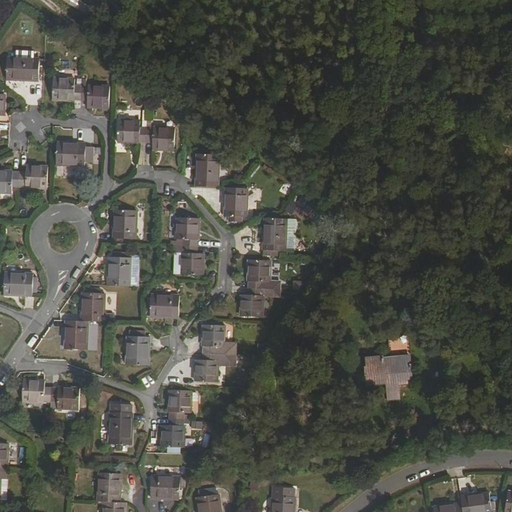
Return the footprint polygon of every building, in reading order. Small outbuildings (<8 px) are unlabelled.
[(59,0),(77,8),(80,1),(77,0),(59,0)] [(84,12),(91,16),(95,10),(88,5),(84,12)] [(40,57),(8,57),(7,80),(39,81),(40,57)] [(75,100),(81,100),(81,86),(75,86),(75,78),(53,78),(53,101),(74,102),(75,100)] [(88,84),(88,86),(81,86),(81,100),(88,101),(88,108),(109,108),(110,85),(88,84)] [(140,143),(146,143),(146,128),(140,128),(141,120),(119,119),(118,143),(140,143)] [(154,127),(154,128),(146,128),(146,143),(153,143),(153,150),(174,150),(175,127),(154,127)] [(86,143),(57,142),(56,165),(85,166),(86,143)] [(197,154),(196,187),(218,187),(219,155),(197,154)] [(26,166),(26,172),(20,172),(19,187),(25,187),(25,188),(47,188),(48,166),(26,166)] [(12,187),(19,187),(20,172),(13,171),(13,170),(0,169),(0,192),(12,193),(12,187)] [(229,217),(243,217),(247,217),(247,188),(225,188),(224,217),(229,217)] [(116,211),(114,239),(135,240),(137,212),(116,211)] [(183,246),(197,247),(198,240),(199,240),(200,220),(177,219),(176,240),(183,240),(183,246)] [(264,219),(263,250),(269,251),(285,251),(286,237),(296,237),(297,219),(264,219)] [(296,251),(296,237),(286,237),(285,251),(296,251)] [(197,254),(197,247),(183,246),(183,253),(182,254),(181,275),(203,276),(205,254),(197,254)] [(110,258),(109,286),(131,286),(132,259),(110,258)] [(249,287),(264,288),(264,282),(270,282),(271,261),(248,260),(247,282),(249,282),(249,287)] [(32,296),(33,292),(33,276),(33,274),(5,273),(4,295),(32,296)] [(295,289),(307,285),(305,278),(293,282),(295,289)] [(263,296),(264,288),(249,287),(249,295),(241,295),(241,317),(264,317),(264,296),(263,296)] [(83,293),(82,321),(89,321),(104,322),(106,294),(83,293)] [(180,296),(152,295),(151,317),(179,318),(180,296)] [(87,350),(89,321),(82,321),(67,321),(66,350),(87,350)] [(203,353),(237,354),(237,344),(226,344),(226,326),(203,326),(202,347),(204,347),(203,353)] [(150,338),(146,338),(131,337),(128,337),(127,365),(149,366),(150,338)] [(258,355),(265,355),(271,345),(259,345),(258,355)] [(237,366),(237,354),(203,353),(203,361),(196,361),(195,382),(218,382),(219,365),(237,366)] [(411,354),(365,354),(365,371),(369,371),(369,383),(386,383),(386,399),(399,399),(399,383),(412,382),(411,354)] [(44,402),(51,402),(51,388),(45,388),(45,382),(24,381),(24,403),(44,403),(44,402)] [(59,387),(59,388),(51,388),(51,402),(58,403),(58,410),(79,411),(80,388),(59,387)] [(170,419),(184,420),(184,413),(191,413),(192,392),(169,391),(169,412),(170,412),(170,419)] [(111,413),(109,445),(131,446),(133,414),(111,413)] [(184,427),(184,420),(170,419),(170,427),(162,426),(161,447),(184,448),(185,427),(184,427)] [(0,471),(6,472),(6,466),(8,466),(9,445),(0,444),(0,471)] [(104,502),(120,503),(122,475),(100,474),(98,502),(104,502)] [(180,477),(153,476),(151,499),(179,500),(180,477)] [(273,496),(293,498),(294,488),(274,487),(273,496)] [(491,511),(490,493),(461,496),(462,503),(463,511),(491,511)] [(221,511),(219,496),(198,498),(199,511),(221,511)] [(294,511),(295,498),(293,498),(273,496),(272,511),(294,511)] [(126,511),(127,503),(120,503),(104,502),(103,511),(126,511)] [(463,511),(462,503),(433,507),(434,511),(463,511)]
